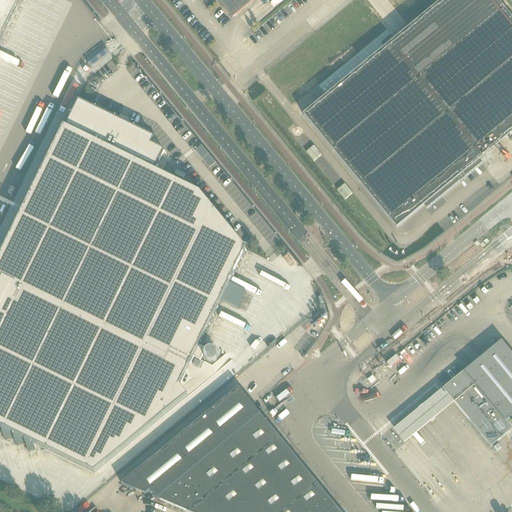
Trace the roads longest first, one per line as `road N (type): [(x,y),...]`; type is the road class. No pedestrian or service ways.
road 1 (tertiary): [(106,0),(378,325),(403,325),(511,232)]
road 2 (tertiary): [(511,202),(402,292),(382,292),(141,0)]
road 3 (unknown): [(114,511),(115,484),(243,376),(276,362),(306,367),(316,378)]
